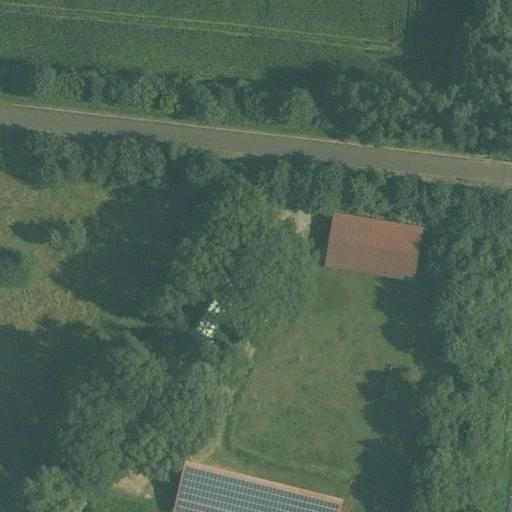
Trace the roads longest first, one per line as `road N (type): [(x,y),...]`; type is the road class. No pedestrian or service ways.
road 1 (unclassified): [(0,118),(508,178)]
road 2 (track): [(224,296),(71,511)]
